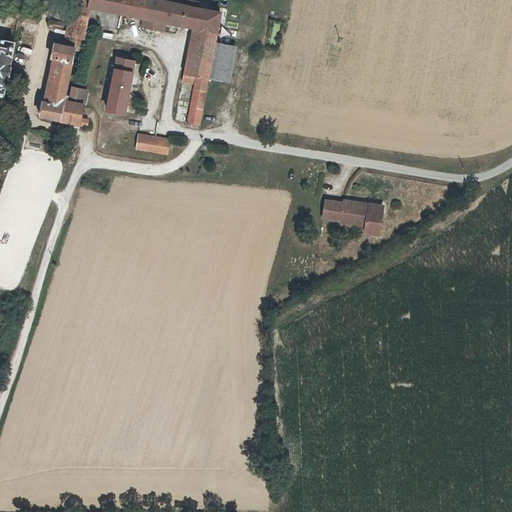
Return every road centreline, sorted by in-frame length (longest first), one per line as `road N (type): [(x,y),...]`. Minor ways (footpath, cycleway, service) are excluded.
road 1 (track): [(0,400),(83,152),(103,130),(132,124),(225,138),(242,49)]
road 2 (unclassified): [(225,138),(461,179),(511,160)]
